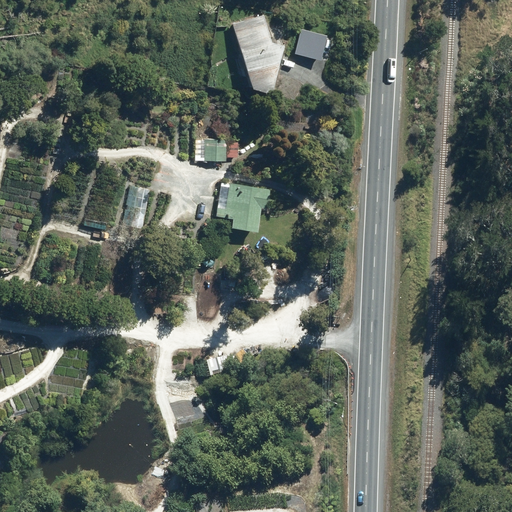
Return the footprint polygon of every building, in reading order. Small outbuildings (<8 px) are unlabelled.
[(261,15),(231,23),(248,88),(268,93),(270,94),(282,46),(268,43),(261,15)] [(221,122),(216,135),(234,142),(239,130),(221,122)] [(243,126),(236,142),(248,147),(259,133),(243,126)] [(171,131),(171,141),(180,141),(180,132),(171,131)] [(203,164),(224,164),(224,160),(236,160),(236,143),(203,142),(203,164)] [(141,157),(138,170),(146,172),(149,159),(141,157)] [(221,184),(216,217),(233,220),(231,229),(256,233),(260,209),(264,209),(267,190),(228,184),(228,185),(221,184)] [(130,189),(123,227),(141,231),(148,192),(130,189)] [(103,259),(110,261),(112,253),(105,251),(103,259)]
